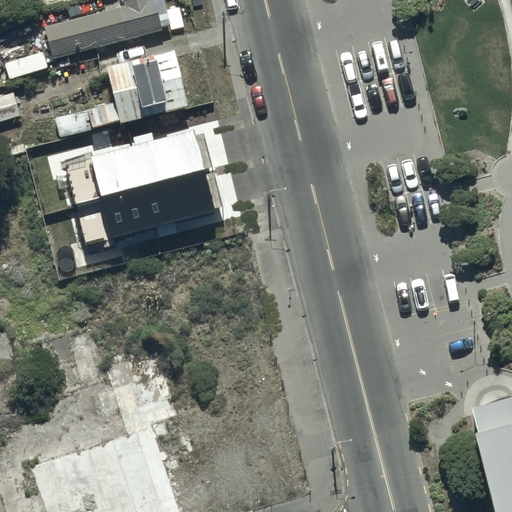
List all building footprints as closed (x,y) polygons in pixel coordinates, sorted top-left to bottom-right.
[(32,35),(39,61),(160,30),(159,26),(168,23),(162,0),(126,0),(125,0),(127,6),(45,27),(46,31),(32,35)] [(112,105),(87,111),(91,128),(119,121),(120,126),(186,110),(173,53),(104,69),(112,105)] [(80,113),(55,117),(58,135),(83,132),(80,113)] [(193,130),(91,157),(113,238),(215,211),(193,130)] [(87,207),(71,149),(32,160),(47,217),(87,207)] [(511,511),(511,399),(465,412),(489,511),(511,511)] [(187,511),(159,414),(24,453),(40,511),(187,511)]
